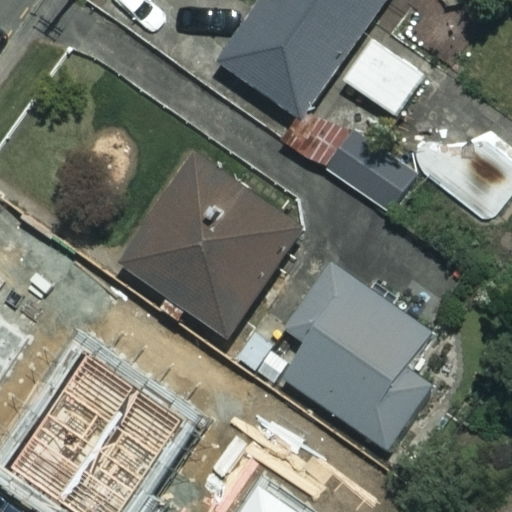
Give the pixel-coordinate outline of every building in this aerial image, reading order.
[(405,0),(264,0),(223,66),(309,120),(291,149),(366,196),(388,161),(327,123),(350,86),(398,117),(431,64),(384,34),(405,0)] [(206,152),(130,267),(171,294),(158,314),(183,330),(196,311),(236,337),(312,222),(206,152)] [(446,339),(340,265),(295,329),(317,344),(292,380),(396,453),(440,389),(421,375),(446,339)] [(60,511),(162,364),(55,290),(0,369),(0,511),(60,511)] [(164,511),(170,504),(113,465),(85,505),(94,511),(164,511)]
